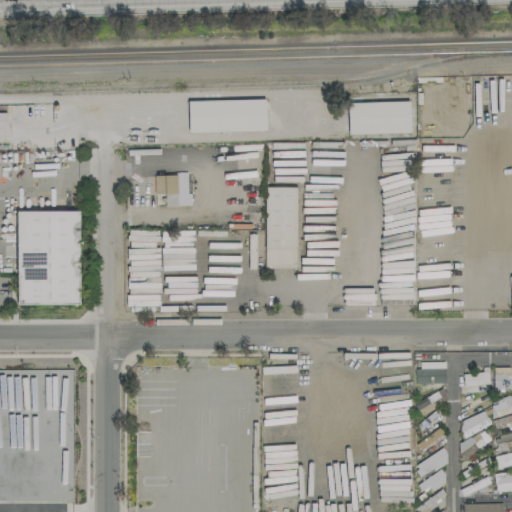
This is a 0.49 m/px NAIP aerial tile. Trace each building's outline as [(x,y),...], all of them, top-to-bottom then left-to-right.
[(188,132),(266,130),(265,99),(187,101),(188,132)] [(409,101),(347,102),(347,134),(410,132),(409,101)] [(188,205),(187,174),(154,175),(154,194),(164,194),(165,206),(188,205)] [(264,267),(296,268),(296,187),(264,186),(264,267)] [(15,211),(17,304),(79,303),(77,210),(15,211)] [(511,373),(492,374),(492,389),(511,388),(511,373)] [(447,399),(440,388),(414,405),(420,415),(447,399)] [(463,436),(489,426),(483,411),(457,421),(463,436)] [(471,439),(476,448),(490,440),(485,431),(471,439)] [(494,492),(511,490),(511,471),(493,473),(494,492)] [(462,511),(501,511),(502,502),(462,504),(462,511)]
